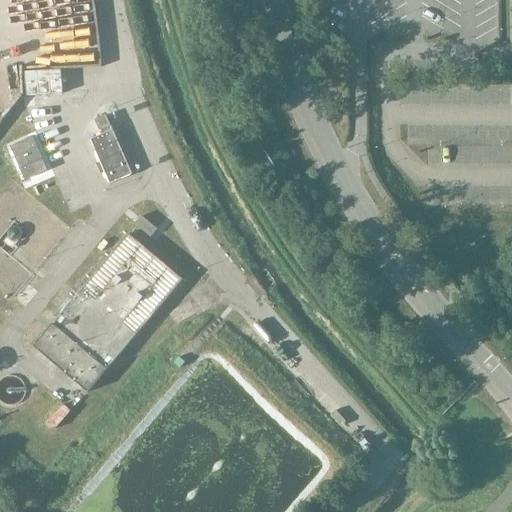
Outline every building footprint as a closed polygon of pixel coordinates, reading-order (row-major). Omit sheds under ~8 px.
[(61,70),(26,72),(27,95),(62,93),(61,70)] [(132,175),(113,130),(90,140),(110,184),(132,175)] [(32,137),(10,147),(25,180),(47,171),(32,137)] [(141,216),(135,224),(151,237),(157,230),(141,216)] [(0,225),(0,247),(1,248),(10,230),(0,225)] [(128,234),(47,331),(33,347),(88,393),(183,280),(128,234)] [(40,290),(25,310),(37,318),(51,298),(40,290)] [(0,398),(13,394),(8,377),(0,379),(0,398)] [(192,393),(94,511),(236,511),(249,497),(233,485),(230,489),(212,474),(207,480),(199,473),(235,429),(192,393)]
